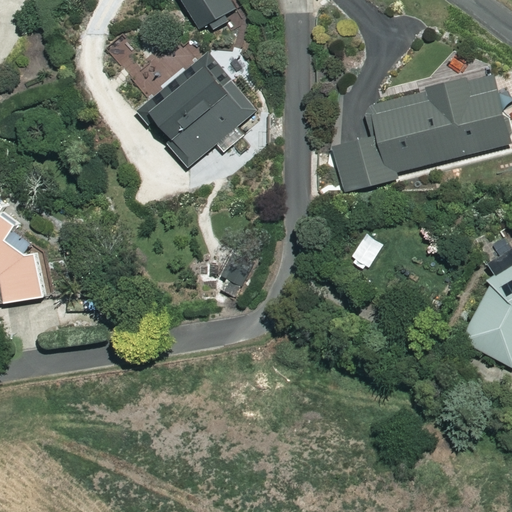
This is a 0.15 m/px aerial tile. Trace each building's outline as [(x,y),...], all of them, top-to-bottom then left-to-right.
[(240,7),(235,0),(186,0),(203,29),(240,7)] [(262,105),(216,50),(151,105),(178,136),(170,142),(191,166),(262,105)] [(511,143),(511,137),(496,73),(367,105),(375,136),(336,146),(347,191),(402,178),(400,172),(511,143)] [(26,216),(0,196),(0,271),(8,277),(0,278),(0,303),(50,295),(42,249),(31,251),(11,236),(26,216)] [(511,266),(498,275),(464,338),(511,364),(511,266)]
